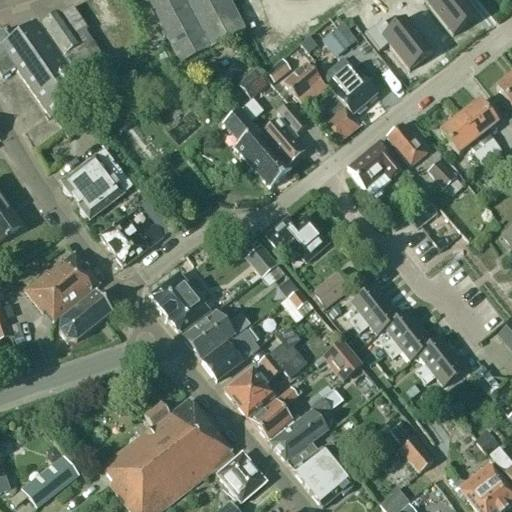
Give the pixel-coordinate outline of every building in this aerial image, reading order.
[(144,0),(180,66),(244,32),(226,0),(144,0)] [(428,0),(424,3),(452,38),(475,19),(459,0),(428,0)] [(100,31),(112,25),(100,3),(88,10),(100,31)] [(71,9),(59,17),(79,48),(62,60),(61,60),(77,83),(104,64),(84,34),(86,32),(71,9)] [(39,27),(62,60),(79,48),(59,17),(57,15),(39,27)] [(373,29),(363,37),(377,54),(387,47),(408,73),(431,54),(404,19),(380,38),(373,29)] [(77,83),(61,60),(60,61),(34,24),(10,42),(3,32),(0,33),(0,78),(1,79),(14,70),(49,120),(51,118),(59,129),(68,123),(60,112),(72,103),(84,95),(76,84),(77,83)] [(342,27),(321,44),(334,61),(355,44),(342,27)] [(324,56),(315,45),(304,54),(312,65),(324,56)] [(289,73),(281,62),(265,75),(273,86),(289,73)] [(325,90),(334,100),(351,120),(376,99),(365,86),(372,80),(360,65),(353,71),(350,68),(325,90)] [(304,112),(328,94),(305,69),(282,86),(304,112)] [(249,102),(268,85),(256,71),(237,88),(249,102)] [(511,76),(495,90),(511,110),(511,76)] [(334,148),(358,129),(351,120),(334,100),(322,109),(323,110),(312,119),(334,148)] [(251,102),(238,114),(249,126),(262,115),(251,102)] [(89,126),(72,103),(60,112),(68,123),(59,129),(67,141),(89,126)] [(458,119),(476,142),(495,127),(477,104),(458,119)] [(259,137),(287,169),(303,154),(294,144),(297,141),(294,137),(306,128),(288,107),(276,117),(280,122),(276,125),(275,123),(259,137)] [(290,172),(287,169),(259,137),(254,131),(254,132),(249,126),(238,114),(222,128),(238,146),(232,150),(269,191),(290,172)] [(457,157),(476,142),(458,119),(439,134),(457,157)] [(409,169),(425,156),(401,126),(385,140),(409,169)] [(500,154),(492,144),(483,151),(491,161),(497,169),(506,162),(500,154)] [(401,173),(384,152),(379,145),(346,171),(363,193),(382,177),(388,183),(401,173)] [(482,168),(491,161),(483,151),(474,158),(482,168)] [(102,153),(95,158),(59,186),(78,211),(79,215),(82,219),(86,220),(88,223),(123,196),(131,189),(102,153)] [(455,181),(439,163),(427,174),(443,192),(455,181)] [(0,244),(4,241),(5,243),(8,241),(7,239),(21,230),(0,200),(0,244)] [(436,217),(423,200),(414,207),(417,210),(405,220),(416,233),(436,217)] [(286,220),(264,239),(277,254),(278,254),(285,263),(296,254),(305,265),(321,252),(328,246),(306,221),(295,231),(286,220)] [(122,271),(163,239),(154,227),(137,239),(123,221),(98,240),(122,271)] [(511,252),(511,230),(501,239),(511,252)] [(276,268),(260,248),(244,262),(260,282),(276,268)] [(99,287),(95,283),(73,256),(47,277),(45,275),(23,292),(42,316),(44,314),(52,325),(99,287)] [(349,292),(336,275),(311,294),(324,312),(349,292)] [(179,337),(208,315),(177,277),(147,300),(159,315),(165,323),(166,323),(179,337)] [(0,291),(0,301),(12,293),(8,286),(0,291)] [(353,330),(385,304),(372,288),(350,305),(358,315),(348,324),(353,330)] [(296,313),(306,305),(297,293),(287,301),(296,313)] [(111,316),(95,296),(95,295),(59,324),(58,334),(65,343),(75,344),(111,316)] [(385,304),(353,330),(358,337),(368,329),(376,338),(384,332),(383,332),(398,320),(397,320),(385,304)] [(0,342),(9,340),(6,330),(0,311),(0,368),(6,366),(0,348),(0,342)] [(383,332),(384,332),(391,341),(381,349),(386,356),(418,330),(405,314),(397,320),(398,320),(383,332)] [(234,339),(249,328),(240,317),(225,328),(215,315),(181,341),(199,364),(233,338),(234,339)] [(511,355),(511,323),(495,338),(511,356),(511,355)] [(418,330),(386,356),(391,363),(401,354),(409,364),(417,358),(416,358),(431,346),(430,346),(418,330)] [(276,342),(281,347),(268,357),(257,366),(264,375),(258,380),(250,371),(223,393),(246,421),(273,398),(264,387),(281,372),(288,381),(305,367),(290,350),(298,343),(288,331),(276,342)] [(233,343),(232,341),(200,365),(215,384),(259,352),(253,345),(254,344),(245,333),(233,343)] [(416,358),(417,358),(424,367),(414,375),(419,382),(451,356),(438,340),(430,346),(431,346),(416,358)] [(340,345),(329,354),(321,360),(340,384),(344,381),(359,369),(340,345)] [(464,372),(451,356),(419,382),(424,388),(434,380),(442,390),(464,372)] [(481,369),(470,378),(489,400),(499,391),(481,369)] [(293,388),(289,391),(250,424),(266,444),(290,423),(281,412),(296,399),(300,396),(293,388)] [(284,466),(311,446),(327,434),(318,422),(342,404),(333,393),(309,411),(309,412),(268,446),(283,466),(284,466)] [(127,511),(161,511),(232,458),(189,401),(169,416),(160,405),(143,418),(152,430),(100,470),(111,484),(108,487),(127,511)] [(400,426),(389,435),(398,447),(409,438),(400,426)] [(470,434),(467,431),(457,440),(476,463),(485,456),(485,457),(497,447),(486,434),(477,441),(471,433),(470,434)] [(418,476),(432,464),(412,441),(398,453),(418,476)] [(311,446),(284,466),(291,474),(321,511),(340,495),(342,498),(351,490),(328,463),(338,455),(329,444),(317,454),(311,446)] [(511,487),(511,468),(511,469),(497,451),(488,459),(511,487)] [(239,506),(264,485),(240,457),(215,478),(239,506)] [(35,511),(77,478),(62,459),(20,493),(35,511)] [(511,495),(489,467),(481,473),(457,492),(473,511),(504,511),(511,506),(511,495)] [(382,511),(398,511),(407,504),(397,492),(378,508),(382,511)]
